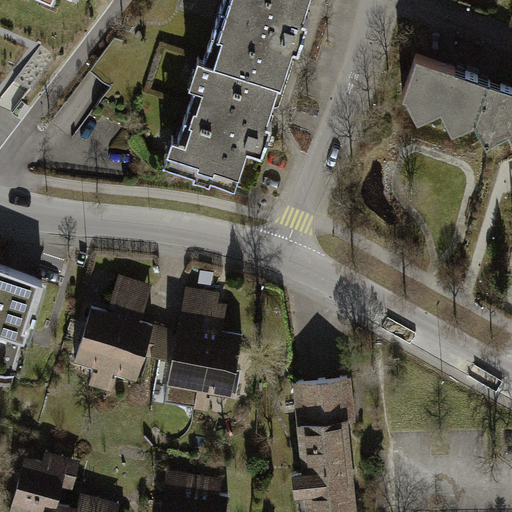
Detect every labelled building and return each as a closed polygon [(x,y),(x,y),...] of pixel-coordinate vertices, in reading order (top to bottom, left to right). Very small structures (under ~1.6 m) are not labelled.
[(321,0),(238,0),(224,42),(297,68),(321,0)] [(295,72),(224,48),(189,150),(259,174),(295,72)] [(511,79),(417,48),(402,92),(415,118),(441,105),(453,131),(479,119),(489,140),(511,129),(511,79)] [(47,281),(0,264),(0,362),(18,365),(47,281)] [(251,300),(186,287),(167,380),(233,393),(251,300)] [(157,324),(93,302),(74,356),(139,378),(157,324)] [(348,378),(284,383),(293,511),(338,511),(360,510),(348,378)] [(13,450),(0,487),(0,511),(35,511),(52,464),(13,450)] [(181,511),(183,483),(139,482),(138,511),(181,511)] [(222,511),(223,483),(183,482),(182,511),(222,511)] [(78,511),(79,511),(40,499),(36,511),(78,511)]
